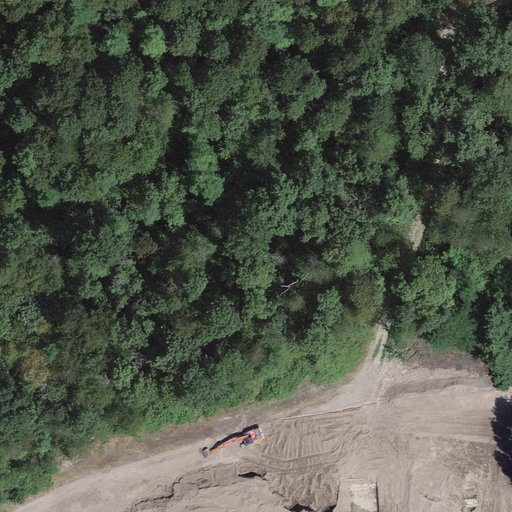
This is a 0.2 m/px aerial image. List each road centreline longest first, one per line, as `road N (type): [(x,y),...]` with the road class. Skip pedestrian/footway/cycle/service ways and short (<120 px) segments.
road 1 (track): [(487,0),(465,15),(452,123),(393,281),(372,363),(338,409),(110,475),(28,511)]
road 2 (unknown): [(0,123),(211,24),(368,2),(465,15)]
road 3 (track): [(511,408),(436,455),(394,457),(354,427),(372,363)]
